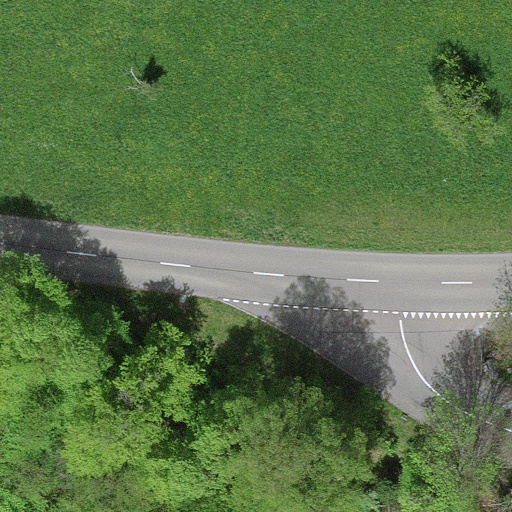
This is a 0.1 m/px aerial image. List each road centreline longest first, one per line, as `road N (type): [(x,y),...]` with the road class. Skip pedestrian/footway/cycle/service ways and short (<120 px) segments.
road 1 (tertiary): [(0,246),(264,284),(403,288)]
road 2 (residential): [(403,288),(403,342),(424,392),(476,434),(511,443)]
